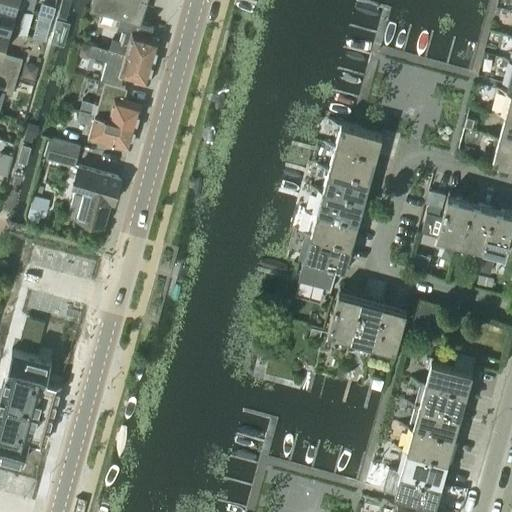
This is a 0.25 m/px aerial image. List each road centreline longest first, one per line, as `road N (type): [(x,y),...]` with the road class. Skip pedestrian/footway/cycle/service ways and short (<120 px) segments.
road 1 (tertiary): [(55,511),(196,0)]
road 2 (residential): [(511,313),(374,273),(407,161),(511,188)]
